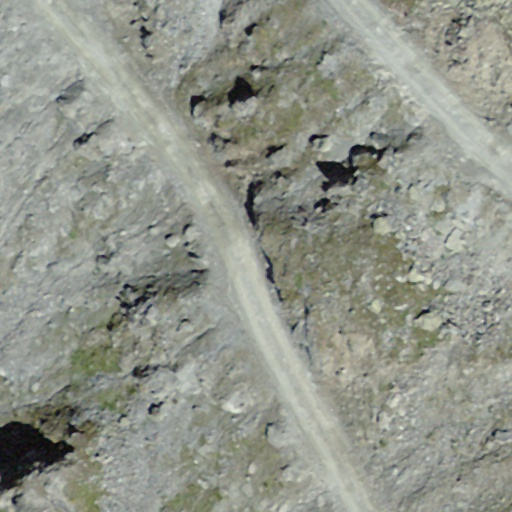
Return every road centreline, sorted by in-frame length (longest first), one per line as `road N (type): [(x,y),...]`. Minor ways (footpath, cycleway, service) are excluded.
road 1 (track): [(47,0),(202,183),(233,238),(275,356),(369,511)]
road 2 (track): [(511,168),(398,60),(350,0)]
